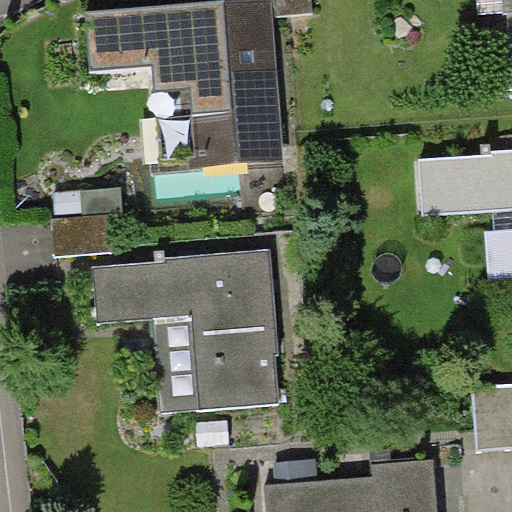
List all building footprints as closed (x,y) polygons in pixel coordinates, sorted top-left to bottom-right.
[(271,0),(207,0),(70,9),(75,78),(155,72),(161,170),(281,163),(271,0)] [(511,0),(486,0),(488,14),(508,18),(511,72),(511,0)] [(511,155),(414,162),(418,219),(510,213),(511,244),(511,155)] [(258,250),(85,268),(91,325),(148,319),(159,426),(275,414),(258,250)] [(511,387),(476,390),(481,453),(511,451),(511,387)] [(374,479),(267,486),(268,511),(438,511),(435,462),(384,465),(373,466),(374,479)]
